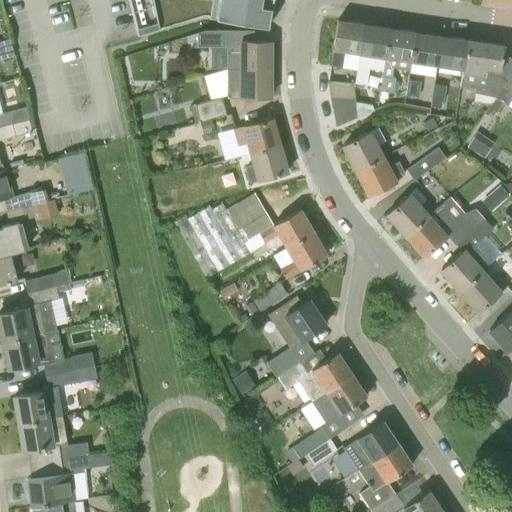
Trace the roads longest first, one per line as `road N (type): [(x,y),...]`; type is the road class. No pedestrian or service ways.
road 1 (residential): [(468,511),(358,347),(355,312),(369,232)]
road 2 (residential): [(369,232),(300,130),(294,50),(310,0)]
road 3 (residential): [(511,403),(369,232)]
road 4 (residential): [(365,0),(511,24)]
